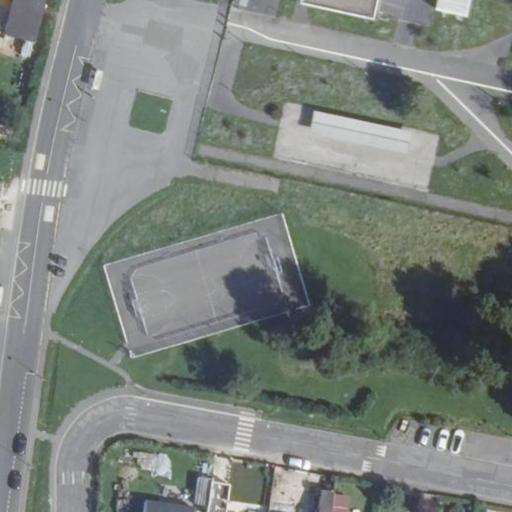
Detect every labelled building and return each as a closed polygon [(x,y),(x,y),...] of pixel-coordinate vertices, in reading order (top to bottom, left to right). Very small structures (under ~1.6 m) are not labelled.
[(32,41),(40,8),(42,0),(11,0),(3,34),(32,41)] [(372,0),(295,0),(296,1),(368,18),(372,0)] [(469,0),(436,0),(434,9),(465,17),(469,0)] [(408,154),(413,132),(316,108),(310,129),(408,154)] [(196,476),(192,502),(204,504),(208,479),(196,476)] [(319,491),(316,511),(329,511),(332,494),(332,493),(319,491)] [(342,511),(345,496),(332,494),(329,511),(342,511)] [(190,511),(191,507),(145,501),(143,511),(190,511)]
